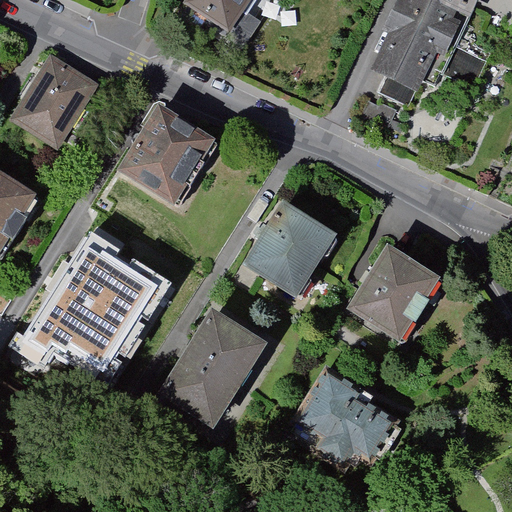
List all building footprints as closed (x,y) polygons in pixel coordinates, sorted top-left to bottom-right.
[(198,0),(188,15),(227,41),(254,0),(198,0)] [(390,68),(378,94),(409,108),(422,80),(438,86),(472,8),(455,0),(394,0),(386,19),(395,24),(378,63),(390,68)] [(59,54),(17,121),(65,151),(106,84),(59,54)] [(125,177),(178,209),(218,145),(165,112),(125,177)] [(0,262),(2,264),(43,206),(0,176),(0,262)] [(291,201),(249,267),(295,295),(336,229),(291,201)] [(147,281),(81,238),(27,322),(62,345),(90,302),(120,322),(147,281)] [(392,251),(354,313),(403,343),(442,281),(392,251)] [(210,423),(261,348),(209,313),(157,388),(210,423)] [(361,388),(327,367),(296,418),(323,435),(317,445),(343,462),(353,446),(381,463),(404,426),(356,396),(361,388)]
